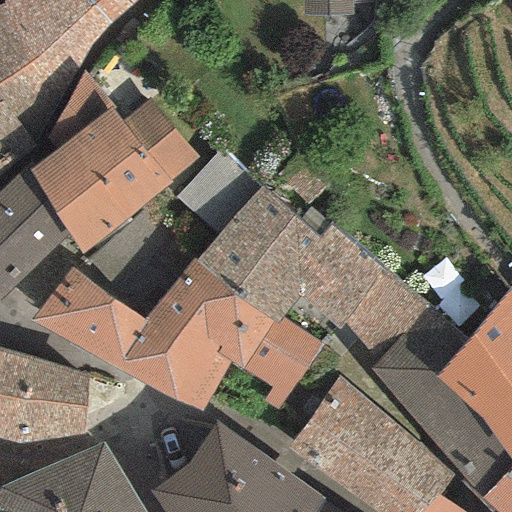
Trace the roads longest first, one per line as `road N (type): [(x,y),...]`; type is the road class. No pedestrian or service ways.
road 1 (residential): [(511,283),(414,134),(408,63),(428,22),(461,0)]
road 2 (residential): [(160,411),(244,428),(358,511)]
road 3 (residential): [(160,411),(78,353),(0,313)]
